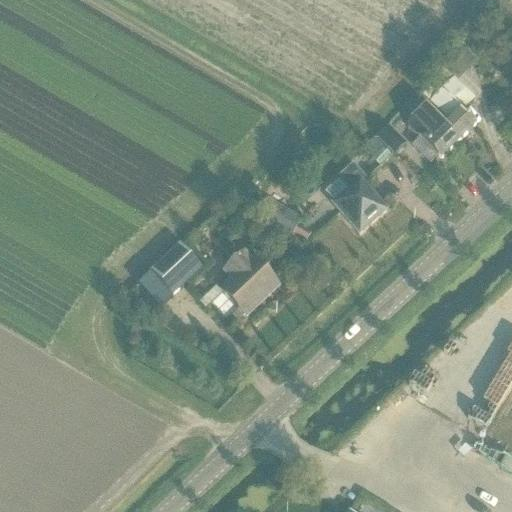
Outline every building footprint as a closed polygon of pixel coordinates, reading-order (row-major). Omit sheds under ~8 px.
[(433,118),(434,117),(439,112),(450,123),(445,128),(444,129),(458,142),(475,125),(463,113),(476,101),(456,81),(469,67),(465,63),(472,56),(469,53),(477,43),(468,35),(454,51),(453,50),(444,62),(442,67),(442,68),(442,67),(444,69),(416,98),(418,99),(416,101),(433,118)] [(445,128),(434,117),(433,118),(416,101),(408,110),(417,119),(408,128),(441,160),(458,142),(444,129),(445,128)] [(408,148),(390,130),(381,138),(400,156),(408,148)] [(403,168),(418,178),(425,167),(410,158),(403,168)] [(340,181),(326,193),(335,203),(332,205),(359,237),(388,212),(363,183),(366,180),(353,165),(351,167),(338,179),(340,181)] [(302,221),(267,200),(256,220),(292,239),(302,221)] [(421,215),(379,233),(391,260),(433,241),(421,215)] [(223,297),(212,307),(226,321),(237,311),(244,319),(264,300),(265,301),(280,287),(245,252),(242,255),(232,245),(218,257),(228,268),(222,273),(229,282),(219,293),(223,297)] [(168,294),(168,293),(173,298),(202,271),(180,246),(150,274),(150,275),(168,294)] [(150,275),(138,286),(160,310),(173,298),(168,293),(168,294),(150,275)]
